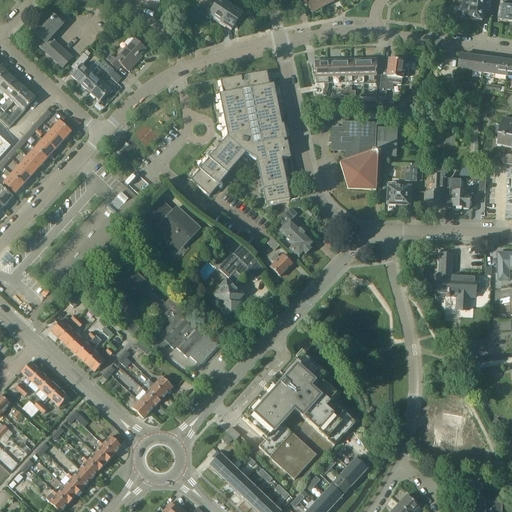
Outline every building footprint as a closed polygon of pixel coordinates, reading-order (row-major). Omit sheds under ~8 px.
[(220,23),(231,7),(227,4),(229,0),(218,0),(211,12),(209,11),(203,20),(209,23),(212,18),(220,23)] [(320,8),(315,0),(304,0),(311,14),(320,8)] [(315,0),(320,8),(330,3),(327,0),(315,0)] [(491,0),(458,0),(457,18),(461,18),(460,19),(467,20),(468,19),(471,20),(478,21),(482,21),(484,10),(490,11),(491,0)] [(511,0),(502,0),(503,0),(500,21),(511,22),(511,0)] [(231,7),(220,23),(231,30),(239,20),(240,21),(253,18),(251,6),(237,9),(237,11),(231,7)] [(72,58),(50,38),(65,22),(57,15),(54,18),(47,11),(26,34),(63,68),(72,58)] [(140,56),(146,50),(135,40),(116,60),(111,55),(107,60),(117,69),(121,65),(128,72),(142,57),(140,56)] [(75,72),(71,77),(80,85),(90,74),(100,64),(97,62),(88,72),(82,66),(88,59),(90,55),(86,52),(71,68),(75,72)] [(471,71),(473,56),(461,55),(459,69),(471,71)] [(473,56),(471,71),(483,73),(485,58),(473,56)] [(485,58),(483,73),(495,74),(497,60),(485,58)] [(315,64),(313,64),(313,68),(315,68),(315,78),(316,84),(324,84),(324,88),(322,96),(325,97),(328,88),(328,84),(351,83),(352,85),(375,85),(375,76),(374,61),(367,61),(367,59),(358,59),(358,62),(343,62),(343,60),(334,60),(334,62),(315,63),(315,64)] [(387,73),(381,72),(378,98),(385,99),(386,91),(390,91),(392,90),(392,84),(401,85),(401,79),(406,80),(408,69),(403,68),(404,61),(388,59),(387,73)] [(497,60),(495,74),(507,76),(509,61),(497,60)] [(116,84),(122,78),(112,69),(107,75),(116,84)] [(267,72),(260,74),(220,82),(223,95),(218,96),(227,137),(227,138),(190,181),(209,197),(246,155),(256,161),(265,205),(289,200),(281,160),(290,158),(283,125),(282,125),(273,85),(269,86),(267,72)] [(5,73),(0,78),(0,90),(3,94),(15,81),(5,73)] [(90,74),(80,85),(90,94),(100,83),(90,74)] [(4,112),(13,103),(24,90),(15,81),(3,94),(9,99),(0,109),(4,112)] [(100,83),(90,94),(100,102),(110,91),(100,83)] [(455,103),(457,91),(441,88),(439,101),(455,103)] [(18,107),(9,116),(4,112),(2,115),(1,115),(0,116),(0,119),(8,127),(23,111),(34,99),(24,90),(13,103),(18,107)] [(47,111),(39,119),(39,120),(42,123),(51,114),(47,111)] [(326,121),(334,120),(333,112),(326,112),(326,121)] [(511,118),(503,117),(501,125),(496,124),(494,125),(493,130),(495,132),(499,133),(497,144),(511,147),(511,146),(511,118)] [(42,123),(39,120),(31,128),(34,132),(42,123)] [(51,131),(63,141),(71,132),(59,122),(51,131)] [(395,157),(396,143),(397,129),(375,127),(375,125),(347,123),(346,129),(332,128),(332,136),(329,136),(329,144),(332,144),(331,150),(345,151),(345,161),(339,163),(348,189),(375,190),(377,155),(379,154),(382,153),(384,156),(395,157)] [(479,149),(480,126),(473,125),(472,149),(479,149)] [(34,132),(31,128),(23,137),(26,140),(34,132)] [(63,141),(51,131),(43,139),(55,150),(63,141)] [(456,134),(438,133),(437,146),(455,147),(456,134)] [(26,140),(23,137),(15,146),(18,149),(26,140)] [(0,157),(10,147),(0,138),(0,157)] [(55,150),(43,139),(35,148),(47,159),(55,150)] [(18,149),(15,146),(7,155),(10,158),(18,149)] [(47,159),(35,148),(27,157),(39,168),(47,159)] [(10,158),(7,155),(0,162),(0,164),(2,167),(10,158)] [(39,168),(27,157),(19,166),(31,176),(39,168)] [(410,164),(409,180),(422,181),(423,165),(410,164)] [(31,176),(19,166),(11,174),(23,185),(31,176)] [(446,179),(447,179),(451,179),(456,172),(434,170),(432,193),(425,192),(424,208),(438,209),(439,193),(445,193),(445,189),(446,179)] [(23,185),(11,174),(3,183),(15,194),(23,185)] [(446,179),(445,189),(449,189),(448,199),(446,199),(446,207),(468,208),(469,195),(465,195),(465,192),(460,192),(460,180),(451,179),(447,179),(446,179)] [(408,205),(409,188),(395,187),(395,184),(388,183),(388,187),(387,187),(386,204),(408,205)] [(0,204),(3,207),(12,197),(0,186),(0,204)] [(112,201),(120,207),(129,197),(122,191),(112,201)] [(184,213),(178,207),(175,210),(162,198),(142,218),(155,231),(157,229),(169,239),(167,241),(173,247),(178,241),(183,246),(199,230),(193,224),(192,225),(188,221),(189,220),(184,216),(182,214),(184,213)] [(499,218),(499,208),(486,207),(486,218),(499,218)] [(299,229),(298,231),(290,222),(297,216),(291,210),(280,221),(286,227),(281,232),(294,245),(290,249),(299,258),(303,254),(304,254),(310,249),(309,248),(312,244),(304,236),(305,235),(299,229)] [(266,243),(274,251),(279,246),(271,237),(266,243)] [(221,290),(214,297),(223,305),(220,309),(226,315),(230,311),(243,298),(232,287),(246,272),(257,282),(264,274),(253,258),(241,247),(233,255),(232,254),(218,269),(222,273),(228,279),(219,288),(221,290)] [(437,275),(436,295),(456,296),(456,310),(468,310),(468,297),(474,297),(474,296),(475,281),(475,277),(451,275),(452,255),(440,254),(439,275),(437,275)] [(508,269),(511,269),(511,254),(504,254),(504,259),(498,259),(499,280),(509,279),(508,269)] [(280,278),(292,266),(282,257),(280,259),(276,256),(270,261),(274,265),(271,268),(280,278)] [(132,271),(114,290),(127,302),(124,306),(129,311),(132,308),(134,309),(143,299),(157,312),(165,304),(151,291),(152,290),(132,271)] [(76,296),(69,303),(75,308),(81,301),(76,296)] [(167,321),(147,342),(160,354),(168,345),(173,349),(175,347),(186,358),(189,356),(196,363),(200,358),(205,363),(219,348),(206,336),(205,338),(182,317),(185,313),(170,299),(165,304),(157,312),(156,314),(162,320),(163,318),(167,321)] [(60,340),(70,329),(66,324),(69,321),(65,317),(51,331),(60,340)] [(69,348),(79,337),(70,329),(60,340),(69,348)] [(77,356),(88,345),(79,337),(69,348),(77,356)] [(136,346),(146,355),(150,351),(139,342),(136,346)] [(86,364),(96,353),(88,345),(77,356),(86,364)] [(131,355),(126,351),(122,355),(126,359),(131,355)] [(322,379),(327,374),(303,352),(243,418),(267,440),(255,454),(295,490),(356,422),(332,400),(339,394),(322,379)] [(96,353),(86,364),(95,372),(105,361),(96,353)] [(117,360),(122,364),(126,359),(122,355),(117,360)] [(21,373),(31,381),(40,371),(30,362),(21,373)] [(107,372),(111,376),(115,371),(111,367),(107,372)] [(40,390),(49,380),(40,371),(31,381),(40,390)] [(111,376),(107,372),(102,376),(106,380),(111,376)] [(160,378),(154,385),(153,386),(165,396),(172,389),(160,378)] [(49,399),(59,389),(49,380),(40,390),(49,399)] [(146,384),(151,388),(146,393),(158,404),(165,396),(153,386),(154,385),(149,380),(146,384)] [(20,392),(24,388),(19,384),(16,388),(20,392)] [(24,388),(20,392),(25,397),(29,393),(24,388)] [(59,389),(49,399),(59,408),(68,397),(59,389)] [(139,401),(151,411),(158,404),(146,393),(139,401)] [(0,413),(1,415),(10,405),(0,396),(0,413)] [(39,401),(35,405),(40,409),(43,406),(39,401)] [(151,411),(139,401),(132,408),(144,419),(151,411)] [(44,414),(48,410),(43,406),(40,409),(44,414)] [(71,416),(75,420),(79,415),(75,412),(71,416)] [(0,415),(1,415),(0,413),(0,430),(0,431),(4,435),(8,430),(4,426),(3,428),(0,424),(0,415)] [(21,417),(17,413),(12,418),(16,422),(21,417)] [(459,424),(459,414),(442,414),(442,424),(459,424)] [(75,420),(71,416),(67,421),(70,424),(75,420)] [(76,420),(84,428),(88,424),(80,416),(76,420)] [(64,431),(60,428),(56,433),(59,436),(64,431)] [(51,437),(55,441),(59,436),(56,433),(51,437)] [(227,445),(233,439),(227,433),(221,439),(227,445)] [(99,443),(114,456),(122,448),(110,438),(104,444),(101,441),(99,443)] [(95,454),(106,464),(114,456),(99,443),(98,444),(101,447),(95,454)] [(36,454),(45,463),(49,459),(43,454),(44,453),(41,449),(36,454)] [(218,474),(229,463),(221,455),(220,455),(217,452),(212,457),(216,460),(210,466),(218,474)] [(245,453),(241,458),(246,463),(250,458),(245,453)] [(106,464),(95,454),(89,460),(86,457),(84,459),(99,473),(106,464)] [(353,454),(343,464),(347,468),(359,478),(367,470),(360,464),(363,460),(359,456),(357,458),(353,454)] [(255,471),(259,467),(250,458),(246,462),(250,466),(255,471)] [(80,470),(91,481),(99,473),(84,459),(83,460),(86,464),(80,470)] [(336,464),(332,460),(327,465),(331,469),(336,464)] [(33,465),(29,461),(25,466),(29,469),(33,465)] [(246,462),(238,471),(227,482),(235,490),(246,479),(241,474),(250,466),(246,462)] [(229,463),(218,474),(227,482),(238,471),(229,463)] [(322,471),(326,475),(331,469),(327,465),(322,471)] [(21,471),(25,474),(29,469),(25,466),(21,471)] [(359,478),(347,468),(339,476),(351,487),(359,478)] [(91,481),(80,470),(74,477),(70,474),(69,475),(83,489),(91,481)] [(262,470),(259,474),(264,478),(268,474),(262,470)] [(269,483),(273,479),(268,474),(264,478),(269,483)] [(319,474),(316,477),(311,482),(315,486),(323,478),(319,474)] [(64,487),(76,497),(83,489),(69,475),(67,477),(71,480),(64,487)] [(19,476),(15,481),(19,484),(23,479),(19,476)] [(351,487),(339,476),(331,485),(343,496),(351,487)] [(246,479),(235,490),(244,498),(254,487),(246,479)] [(306,488),(310,492),(315,486),(311,482),(306,488)] [(61,483),(53,492),(68,505),(76,497),(64,487),(61,483)] [(343,496),(331,485),(323,493),(335,504),(343,496)] [(280,486),(276,490),(281,494),(285,490),(280,486)] [(254,487),(244,498),(252,507),(263,495),(254,487)] [(286,499),(290,495),(285,490),(281,494),(286,499)] [(46,500),(49,503),(58,511),(61,511),(68,505),(53,492),(46,500)] [(327,511),(335,504),(323,493),(315,502),(326,511),(327,511)] [(305,498),(301,494),(296,500),(300,504),(305,498)] [(263,495),(252,507),(257,511),(263,511),(271,503),(263,495)] [(414,511),(419,507),(407,496),(398,505),(406,511),(414,511)] [(475,511),(476,500),(468,499),(467,511),(475,511)] [(291,505),(295,509),(300,504),(296,500),(291,505)] [(476,500),(475,511),(483,511),(484,503),(485,500),(476,500)] [(326,511),(315,502),(308,511),(309,511),(326,511)] [(180,511),(182,511),(176,506),(175,507),(171,503),(162,511),(180,511)] [(271,503),(263,511),(279,511),(280,511),(271,503)] [(492,511),(493,504),(484,503),(483,511),(492,511)]
